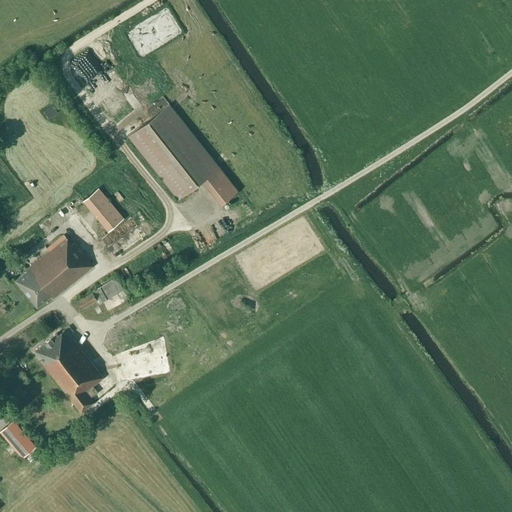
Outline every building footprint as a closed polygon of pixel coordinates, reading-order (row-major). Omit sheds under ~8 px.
[(109,75),(132,108),(137,105),(114,71),(109,75)] [(238,190),(218,166),(169,104),(128,136),(178,199),(201,180),(220,204),(238,190)] [(123,218),(98,187),(83,200),(108,231),(123,218)] [(152,199),(158,205),(161,202),(155,196),(152,199)] [(53,298),(93,265),(74,242),(71,244),(64,234),(47,248),(48,249),(36,258),(37,259),(30,264),(25,268),(27,270),(15,280),(37,307),(51,295),(53,298)] [(99,303),(123,288),(116,277),(77,301),(82,310),(97,301),(99,303)] [(220,323),(223,329),(236,322),(232,316),(220,323)] [(92,386),(103,377),(65,329),(56,335),(55,334),(34,351),(39,357),(41,359),(40,360),(70,398),(68,399),(73,407),(75,405),(81,413),(93,403),(89,398),(97,392),(92,386)] [(36,445),(13,419),(0,429),(0,432),(22,457),(36,445)] [(36,446),(27,454),(33,460),(41,451),(36,446)]
